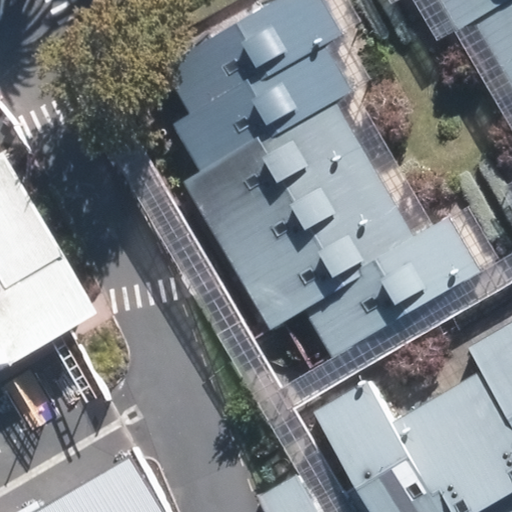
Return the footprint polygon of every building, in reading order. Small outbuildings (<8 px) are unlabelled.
[(185,179),(280,355),(321,333),(344,377),(481,304),(450,246),(417,264),(343,127),(360,118),(327,58),(348,47),(323,0),(298,0),(166,70),(216,163),(185,179)] [(511,107),(511,0),(394,0),(430,69),(479,44),(511,107)] [(0,370),(97,315),(4,152),(0,154),(0,370)] [(0,373),(0,491),(157,405),(108,315),(0,373)] [(325,415),(377,511),(511,511),(511,323),(455,353),(470,382),(380,430),(362,395),(325,415)] [(163,511),(135,463),(48,511),(163,511)]
